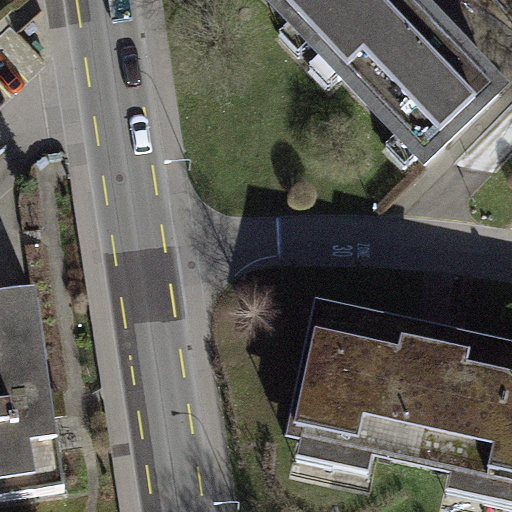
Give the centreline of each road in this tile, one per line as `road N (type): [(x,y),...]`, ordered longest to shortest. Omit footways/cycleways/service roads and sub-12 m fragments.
road 1 (residential): [(511,256),(421,243),(278,241),(139,259)]
road 2 (tertiary): [(103,0),(139,259)]
road 3 (tertiary): [(139,259),(179,511)]
